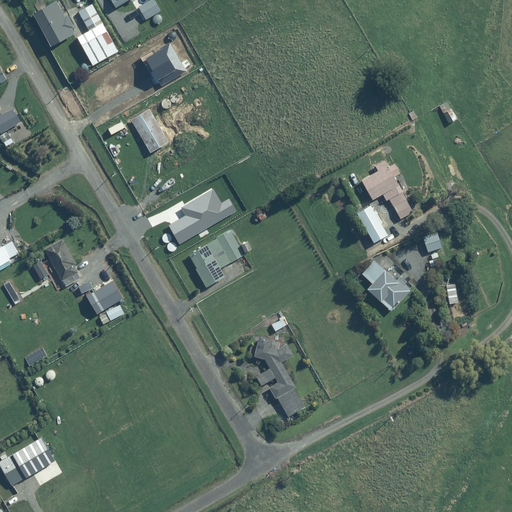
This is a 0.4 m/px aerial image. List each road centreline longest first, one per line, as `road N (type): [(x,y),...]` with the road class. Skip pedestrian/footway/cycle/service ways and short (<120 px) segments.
road 1 (residential): [(0,9),(265,462)]
road 2 (residential): [(265,462),(436,370)]
